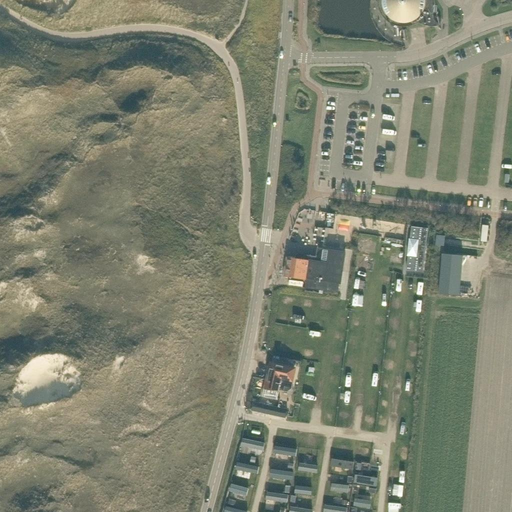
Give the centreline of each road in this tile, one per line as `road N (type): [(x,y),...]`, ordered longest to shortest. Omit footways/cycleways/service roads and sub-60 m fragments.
road 1 (tertiary): [(207,511),(259,287),(284,58)]
road 2 (track): [(416,511),(435,303),(484,306),(488,263)]
road 3 (unclassified): [(284,58),(416,56),(472,30)]
